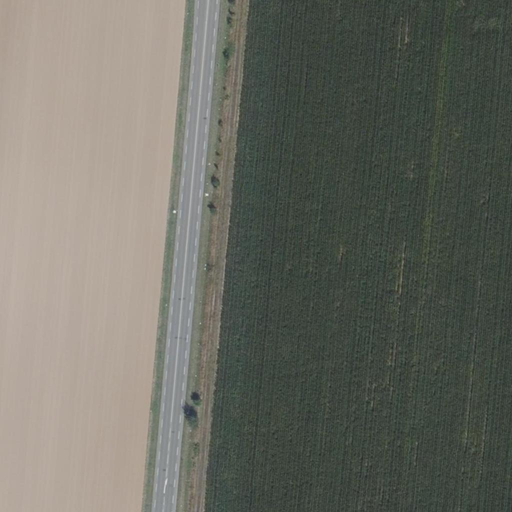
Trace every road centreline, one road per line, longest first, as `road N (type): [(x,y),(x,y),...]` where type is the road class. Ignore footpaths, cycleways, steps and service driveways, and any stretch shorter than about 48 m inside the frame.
road 1 (track): [(239,0),(193,511)]
road 2 (primary): [(207,0),(163,511)]
